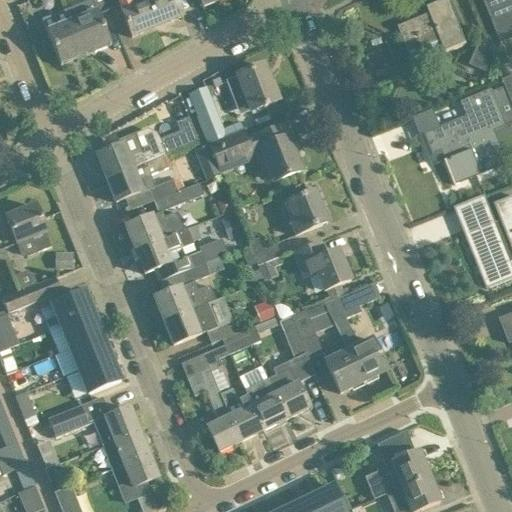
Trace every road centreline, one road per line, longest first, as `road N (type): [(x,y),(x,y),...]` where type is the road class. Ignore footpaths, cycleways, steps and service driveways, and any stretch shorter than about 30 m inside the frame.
road 1 (tertiary): [(451,395),(293,7)]
road 2 (residential): [(204,511),(52,142)]
road 3 (unclassified): [(52,142),(293,7)]
road 4 (residential): [(451,395),(204,511)]
road 5 (residential): [(52,142),(0,9)]
road 6 (tertiary): [(503,511),(451,395)]
